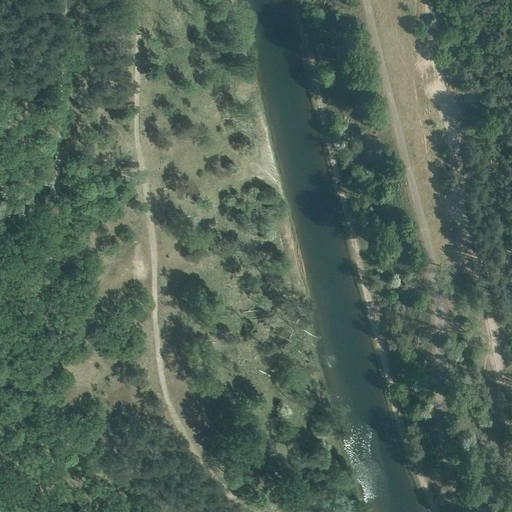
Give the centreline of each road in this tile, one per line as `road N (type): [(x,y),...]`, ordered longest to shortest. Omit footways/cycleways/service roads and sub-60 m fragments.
road 1 (track): [(136,0),(134,144),(155,274),(157,389),(168,420),(242,511)]
road 2 (track): [(473,511),(446,465),(436,279),(365,0)]
road 3 (unknown): [(425,0),(474,278),(511,423)]
road 4 (track): [(0,358),(41,289),(60,213),(66,0)]
